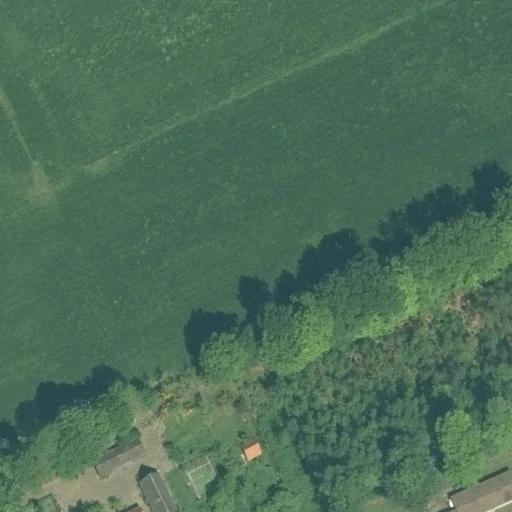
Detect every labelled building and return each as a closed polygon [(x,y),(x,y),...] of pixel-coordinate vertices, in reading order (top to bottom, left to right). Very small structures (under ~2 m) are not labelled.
[(192,389),(158,421),(166,431),(177,420),(187,431),(202,417),(194,408),(203,400),(192,389)] [(223,412),(233,427),(248,418),(239,402),(223,412)] [(123,449),(90,465),(97,481),(131,466),(123,449)] [(265,453),(253,459),(258,470),(270,465),(265,453)] [(493,511),(511,504),(511,484),(509,477),(478,491),(474,481),(470,482),(475,492),(449,503),(453,511),(493,511)] [(137,487),(139,490),(129,494),(137,511),(136,511),(173,511),(156,478),(137,487)]
